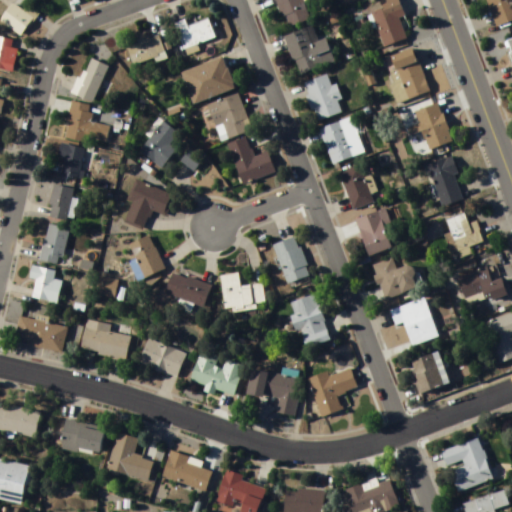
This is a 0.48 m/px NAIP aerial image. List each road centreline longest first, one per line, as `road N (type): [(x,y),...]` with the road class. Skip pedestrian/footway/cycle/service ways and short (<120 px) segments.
road 1 (residential): [(399,429),(236,0),(106,6),(66,23),(48,46),(0,244)]
road 2 (residential): [(511,392),(368,439),(305,448),(0,361)]
road 3 (residential): [(511,185),(438,0)]
